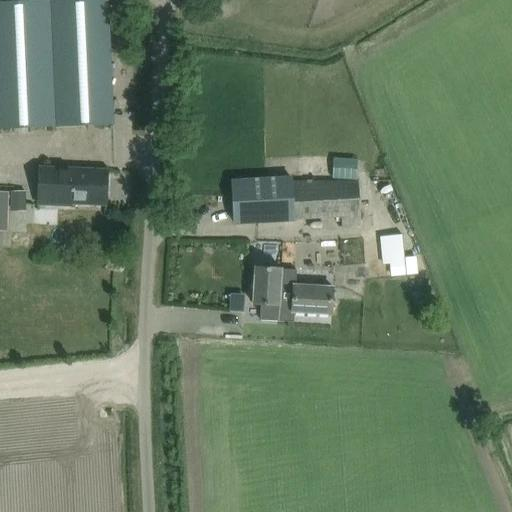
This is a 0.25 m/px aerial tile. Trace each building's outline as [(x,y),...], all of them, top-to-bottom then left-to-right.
[(49,0),(0,2),(0,130),(57,128),(57,127),(113,124),(107,0),(49,0)] [(107,170),(40,168),(38,205),(51,206),(71,207),(71,204),(106,205),(107,170)] [(234,223),(254,222),(341,216),(342,228),(361,226),(357,180),(294,185),(293,178),(252,181),(232,182),(234,223)] [(25,211),(25,191),(10,192),(10,211),(25,211)] [(383,263),(406,261),(403,234),(380,236),(383,263)] [(292,312),(331,314),(333,288),(293,286),(280,286),(281,270),(255,268),(253,304),(279,306),(279,305),(292,306),(292,312)] [(432,323),(431,310),(420,310),(420,323),(432,323)]
